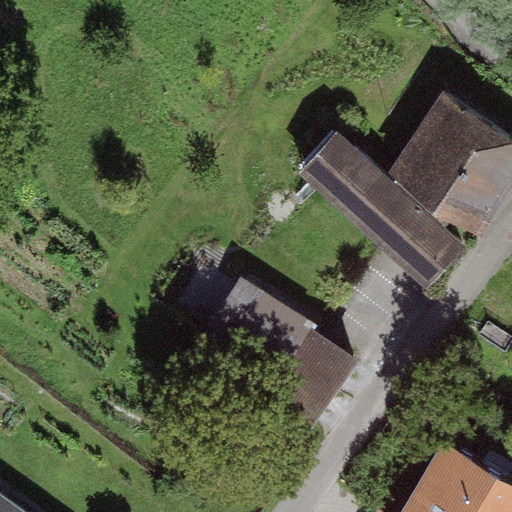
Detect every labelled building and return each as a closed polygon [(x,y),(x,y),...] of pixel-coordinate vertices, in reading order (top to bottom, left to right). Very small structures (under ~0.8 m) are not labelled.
[(511,166),(511,144),(440,102),(396,175),(477,224),(511,166)] [(459,243),(330,131),(295,172),(420,280),(459,243)] [(345,353),(236,284),(188,358),(296,427),(345,353)] [(511,511),(511,479),(452,446),(414,511),(511,511)] [(44,511),(0,476),(0,511),(44,511)]
